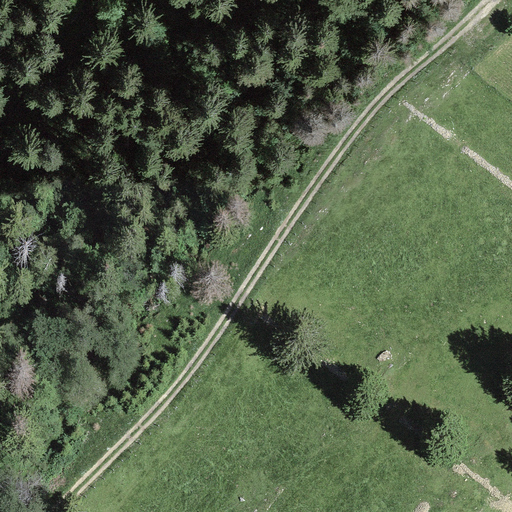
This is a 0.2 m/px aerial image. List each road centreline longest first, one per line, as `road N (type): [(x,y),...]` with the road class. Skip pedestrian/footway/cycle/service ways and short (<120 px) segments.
road 1 (track): [(494,0),(395,85),(346,143),(183,383),(55,511)]
road 2 (track): [(0,110),(110,0)]
